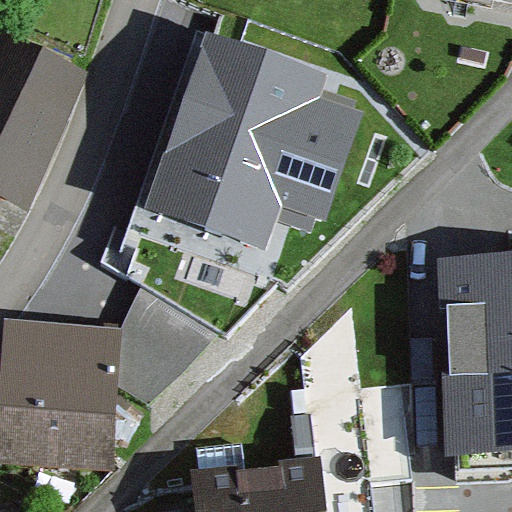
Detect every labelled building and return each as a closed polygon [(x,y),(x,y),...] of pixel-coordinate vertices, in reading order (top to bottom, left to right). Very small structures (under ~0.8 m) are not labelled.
[(74,79),(0,52),(0,198),(27,208),(74,79)] [(319,91),(212,55),(155,222),(262,258),(278,211),(325,227),(358,131),(310,114),(319,91)] [(511,277),(449,280),(456,472),(511,469),(511,277)] [(113,345),(14,340),(8,467),(107,472),(113,345)] [(326,511),(322,477),(202,491),(204,511),(326,511)]
